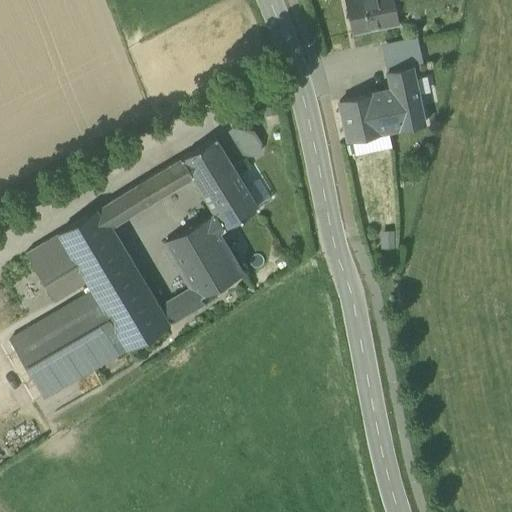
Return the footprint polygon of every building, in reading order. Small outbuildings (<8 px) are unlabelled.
[(344,0),(352,34),(380,27),(380,28),(396,24),(390,0),(344,0)] [(414,38),(383,45),(388,72),(411,68),(420,66),(414,38)] [(388,72),(392,91),(400,130),(422,125),(411,68),(388,72)] [(389,132),(400,130),(392,91),(373,95),(380,133),(389,132)] [(352,139),(380,133),(373,95),(373,94),(341,100),(349,140),(352,139)] [(255,158),(260,154),(262,144),(253,131),(232,128),(228,131),(230,138),(243,156),(255,158)] [(380,133),(352,139),(355,154),(392,147),(389,132),(380,133)] [(215,138),(181,159),(193,178),(198,188),(233,167),(215,138)] [(181,159),(112,201),(123,220),(193,178),(181,159)] [(245,187),(233,167),(198,188),(215,215),(223,229),(258,208),(257,207),(245,187)] [(259,179),(245,187),(257,207),(270,198),(259,179)] [(112,201),(97,210),(108,229),(123,220),(112,201)] [(87,282),(93,292),(127,348),(127,349),(166,326),(203,304),(200,298),(198,299),(192,288),(192,289),(156,310),(108,229),(97,210),(58,234),(67,249),(87,282)] [(192,288),(198,299),(200,298),(242,272),(218,232),(223,229),(215,215),(165,245),(192,289),(192,288)] [(67,249),(58,234),(25,253),(35,269),(67,249)] [(55,302),(87,282),(67,249),(35,269),(53,300),(55,302)] [(45,397),(127,348),(93,292),(11,340),(45,397)]
